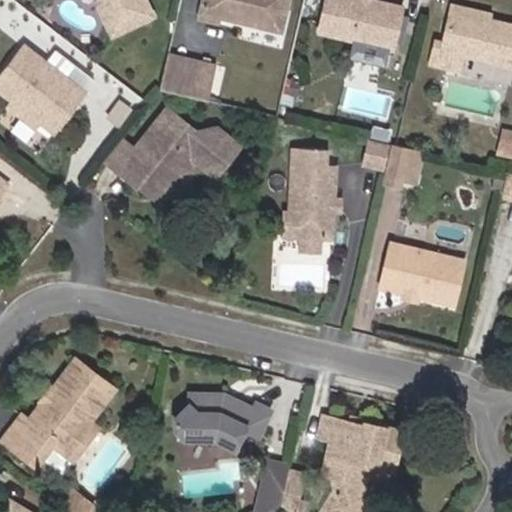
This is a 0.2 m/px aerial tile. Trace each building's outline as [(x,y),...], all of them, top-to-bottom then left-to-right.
[(99,0),(100,1),(97,0),(97,4),(108,28),(120,33),(151,19),(141,0),(99,0)] [(206,0),(202,22),(220,26),(221,20),(282,34),(290,0),(206,0)] [(363,8),(359,2),(349,0),(329,0),(321,34),(353,42),(392,52),(402,13),(379,7),(371,10),(363,8)] [(367,0),(365,0),(359,2),(363,8),(371,10),(379,7),(374,2),(367,0)] [(454,16),(491,25),(492,20),(455,11),(454,16)] [(511,29),(491,25),(454,16),(445,53),(439,51),(435,67),(461,74),(465,58),(484,62),(511,68),(511,29)] [(23,49),(0,78),(0,93),(14,104),(39,124),(42,126),(55,123),(61,128),(85,98),(65,83),(74,71),(55,55),(46,67),(23,49)] [(168,55),(160,91),(204,102),(213,66),(168,55)] [(65,83),(85,98),(94,86),(74,71),(65,83)] [(35,130),(39,124),(14,104),(10,110),(35,130)] [(135,151),(118,174),(137,189),(138,187),(152,198),(161,188),(172,188),(172,187),(191,163),(196,164),(215,179),(239,148),(216,131),(207,143),(167,111),(135,151)] [(55,136),(61,128),(55,123),(42,126),(55,136)] [(121,141),(104,163),(118,174),(135,151),(121,141)] [(387,171),(393,146),(370,141),(364,166),(387,171)] [(408,166),(422,169),(425,154),(397,147),(393,146),(387,171),(385,181),(404,186),(408,166)] [(333,215),(334,204),(337,171),(327,170),(328,156),(295,153),(291,218),(286,223),(285,236),(290,240),(299,241),(305,242),(318,242),(322,243),(331,243),(333,215)] [(191,163),(172,187),(179,193),(198,168),(191,163)] [(408,166),(404,186),(417,189),(422,169),(408,166)] [(0,198),(9,187),(0,180),(0,198)] [(161,188),(152,198),(159,204),(172,188),(161,188)] [(305,242),(304,252),(317,252),(318,242),(305,242)] [(403,294),(407,289),(416,291),(420,298),(454,305),(464,260),(422,251),(392,245),(382,289),(403,294)] [(416,291),(407,289),(403,294),(402,299),(419,302),(420,298),(416,291)] [(79,446),(83,450),(99,430),(91,424),(116,392),(78,362),(52,395),(54,400),(51,404),(45,404),(30,423),(24,417),(4,442),(38,469),(43,462),(54,448),(63,454),(67,450),(70,446),(79,446)] [(253,416),(234,407),(228,398),(192,397),(190,409),(179,422),(179,433),(188,442),(220,443),(238,452),(246,434),(262,440),(273,413),(258,406),(255,412),(253,416)] [(228,398),(234,407),(253,416),(255,412),(228,398)] [(322,420),(317,440),(332,444),(337,423),(322,420)] [(337,423),(332,444),(324,477),(339,481),(336,492),(342,508),(367,500),(363,486),(368,469),(392,474),(402,435),(364,426),(363,432),(353,429),(353,427),(337,423)] [(67,450),(63,454),(73,462),(83,450),(79,446),(70,446),(67,450)] [(291,467),(269,461),(257,511),(268,511),(282,506),(291,467)] [(290,511),(296,511),(299,501),(305,474),(290,470),(282,506),(290,511)] [(370,511),(367,500),(342,508),(336,492),(325,511),(370,511)] [(71,499),(88,511),(91,507),(75,495),(71,499)] [(87,511),(88,511),(71,499),(61,511),(87,511)] [(28,511),(9,500),(1,511),(28,511)] [(296,511),(306,511),(309,503),(299,501),(296,511)]
